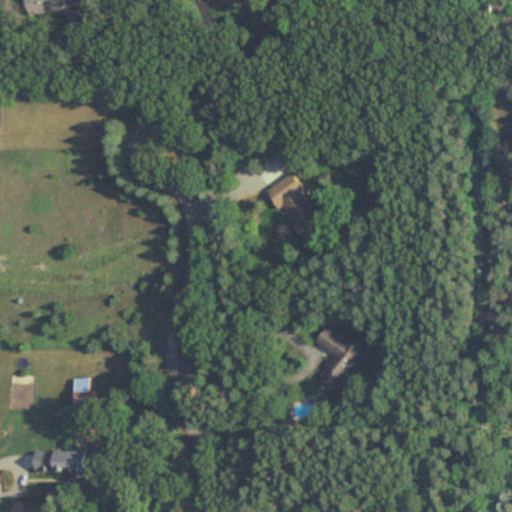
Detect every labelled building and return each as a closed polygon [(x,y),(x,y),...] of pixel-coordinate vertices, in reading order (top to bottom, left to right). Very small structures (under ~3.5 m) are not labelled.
[(82,0),(24,0),(29,18),(71,8),(70,3),(82,0)] [(330,223),(319,207),(315,209),(291,175),(267,192),(303,242),(330,223)] [(368,347),(352,334),(346,341),(327,327),(316,342),(334,356),(319,376),(337,389),(368,347)] [(74,393),(74,411),(96,411),(96,393),(74,393)] [(34,475),(95,475),(95,454),(34,454),(34,475)]
